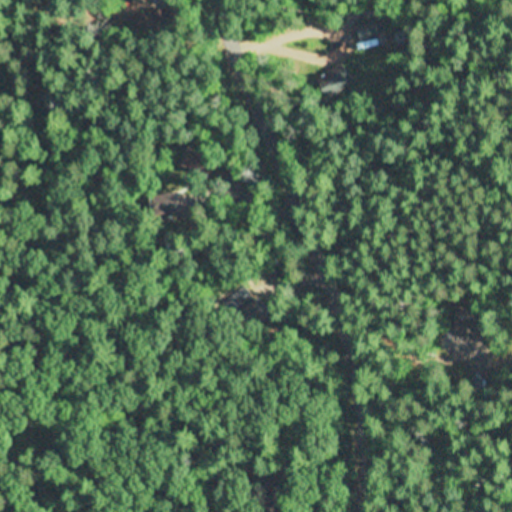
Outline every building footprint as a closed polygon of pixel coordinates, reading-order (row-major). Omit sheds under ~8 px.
[(170,6),(168,26),(168,30),(132,27),(133,9),(152,11),(152,4),(153,4),(165,5),(170,6)] [(358,79),(333,97),(320,80),(326,75),(345,61),(348,65),(358,79)] [(213,155),(204,177),(181,167),(190,145),(213,155)] [(181,215),(153,218),(151,197),(178,194),(181,215)] [(181,247),(164,250),(162,238),(179,235),(181,247)] [(271,315),(255,330),(241,315),(234,322),(222,308),(221,307),(244,285),(244,286),(271,315)] [(220,311),(235,301),(227,289),(212,299),(220,311)] [(491,304),(490,328),(484,328),(484,331),(456,330),(456,304),(491,304)] [(297,492),(282,511),(267,511),(255,504),(273,478),(279,470),(300,485),(301,485),(297,492)] [(249,509),(246,511),(223,511),(234,498),(249,509)]
